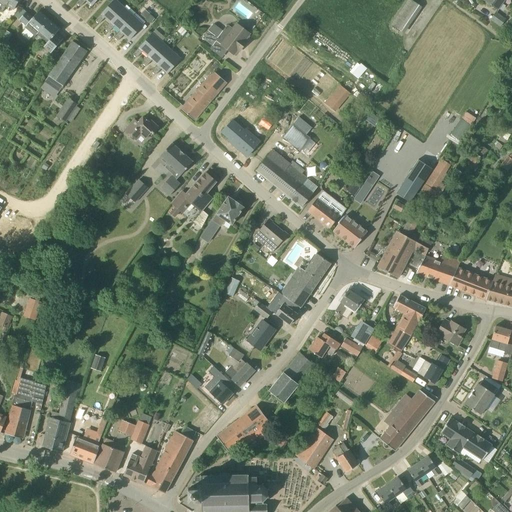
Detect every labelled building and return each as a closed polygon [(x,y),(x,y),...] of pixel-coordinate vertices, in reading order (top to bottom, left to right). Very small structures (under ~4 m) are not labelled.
[(0,0),(0,11),(2,13),(7,5),(14,9),(19,0),(0,0)] [(111,23),(124,8),(115,0),(114,0),(96,21),(99,24),(105,17),(111,23)] [(407,0),(404,6),(415,14),(420,7),(410,0),(407,0)] [(484,0),(484,1),(497,10),(504,0),(484,0)] [(120,31),(134,16),(124,8),(111,23),(105,29),(109,32),(114,26),(120,31)] [(140,14),(145,19),(149,14),(144,10),(140,14)] [(39,32),(40,32),(50,20),(39,11),(33,18),(26,12),(19,20),(26,27),(25,28),(35,37),(39,32)] [(500,27),(505,19),(495,12),(490,19),(500,27)] [(154,18),(149,14),(145,19),(145,20),(150,24),(154,18)] [(130,40),(143,25),(134,16),(120,31),(114,38),(118,41),(124,34),(130,40)] [(50,20),(40,32),(50,41),(47,44),(44,48),(50,54),(64,39),(57,33),(60,29),(50,20)] [(249,34),(241,28),(236,24),(233,29),(229,26),(227,26),(223,31),(218,38),(208,31),(203,38),(212,46),(216,41),(221,45),(234,55),(237,50),(239,52),(247,41),(245,40),(249,34)] [(182,27),(177,31),(182,36),(186,31),(182,27)] [(6,31),(0,41),(0,43),(3,45),(5,42),(7,43),(12,34),(6,31)] [(148,57),(162,42),(152,33),(133,55),(137,58),(143,51),(148,57)] [(60,91),(87,51),(73,41),(46,81),(60,91)] [(158,65),(171,51),(162,42),(148,57),(142,63),(146,66),(152,60),(158,65)] [(167,74),(180,59),(171,51),(158,65),(152,72),(156,75),(161,69),(167,74)] [(358,78),(366,68),(357,61),(349,71),(358,78)] [(194,121),(227,82),(214,71),(181,109),(194,121)] [(325,103),(336,112),(350,93),(339,85),(325,103)] [(65,122),(77,104),(68,99),(64,106),(66,107),(59,118),(65,122)] [(465,112),(462,118),(472,123),(475,117),(465,112)] [(149,122),(143,117),(138,122),(135,119),(124,130),(134,139),(139,134),(146,140),(151,134),(152,135),(159,128),(150,120),(149,122)] [(300,152),(308,141),(311,138),(306,134),(310,129),(297,118),(282,138),(300,152)] [(232,121),(222,133),(233,143),(232,144),(247,157),(260,141),(247,131),(246,132),(232,121)] [(402,144),(392,138),(376,163),(386,169),(402,144)] [(179,174),(193,161),(172,141),(159,155),(167,163),(164,165),(172,173),(159,186),(168,194),(179,183),(175,179),(179,174)] [(291,164),(273,150),(256,171),(301,208),(315,191),(318,187),(302,175),(303,174),(291,164)] [(470,151),(465,158),(471,162),(476,166),(476,165),(481,159),(470,151)] [(507,156),(499,166),(507,172),(511,165),(511,160),(508,157),(507,156)] [(428,204),(440,183),(450,165),(444,161),(441,159),(429,178),(416,198),(428,204)] [(396,193),(410,203),(432,169),(418,160),(396,193)] [(190,212),(194,206),(201,212),(212,198),(206,193),(216,182),(205,173),(186,195),(181,191),(170,204),(175,207),(170,213),(175,218),(180,212),(182,214),(187,209),(190,212)] [(139,180),(126,195),(134,202),(148,187),(139,180)] [(348,187),(355,193),(359,188),(352,182),(348,187)] [(368,194),(361,189),(354,200),(360,204),(368,194)] [(220,226),(218,225),(223,218),(232,225),(243,208),(242,207),(242,204),(239,201),(236,202),(228,197),(200,237),(206,242),(208,243),(220,226)] [(330,229),(338,218),(340,215),(317,198),(307,211),(330,229)] [(423,213),(414,209),(403,230),(412,235),(423,213)] [(354,248),(355,247),(367,232),(345,216),(333,231),(354,248)] [(263,245),(278,227),(268,220),(254,237),(263,245)] [(273,252),(287,235),(278,227),(263,245),(273,252)] [(398,278),(412,249),(425,256),(429,249),(413,240),(395,231),(377,268),(398,278)] [(282,294),(281,296),(301,307),(330,265),(331,264),(317,254),(298,282),(291,277),(280,293),(282,294)] [(416,273),(449,285),(458,267),(461,261),(443,254),(441,261),(425,257),(416,273)] [(486,299),(494,282),(457,270),(458,267),(449,285),(486,299)] [(272,277),(264,271),(260,278),(268,284),(272,277)] [(511,280),(496,276),(494,282),(486,299),(511,306),(511,280)] [(237,286),(240,281),(231,277),(229,282),(237,286)] [(233,296),(237,286),(229,282),(225,293),(233,296)] [(347,318),(352,311),(361,298),(349,290),(341,302),(335,311),(342,316),(342,315),(347,318)] [(394,361),(395,362),(397,360),(402,354),(400,352),(412,335),(417,326),(426,309),(400,295),(393,308),(403,314),(403,315),(396,327),(387,343),(398,351),(387,366),(389,367),(394,361)] [(301,307),(281,296),(276,303),(280,305),(275,314),(290,325),(298,315),(292,311),(296,305),(300,308),(301,308),(301,307)] [(35,320),(41,303),(29,298),(23,316),(35,320)] [(266,318),(271,312),(259,302),(254,309),(266,318)] [(0,317),(0,323),(8,327),(12,316),(2,312),(0,317)] [(260,350),(275,330),(263,320),(247,341),(245,339),(240,345),(250,352),(254,346),(260,350)] [(450,323),(445,320),(436,334),(458,346),(462,338),(461,337),(465,330),(451,321),(450,323)] [(374,329),(362,322),(360,325),(358,325),(351,337),(364,345),(374,329)] [(511,355),(511,352),(511,344),(507,343),(511,331),(495,326),(489,347),(496,349),(505,352),(504,353),(511,355)] [(202,356),(212,333),(207,331),(197,353),(202,356)] [(340,344),(324,334),(321,339),(317,337),(309,350),(321,358),(326,351),(332,355),(340,344)] [(377,349),(372,346),(376,339),(372,335),(365,346),(375,352),(377,349)] [(158,338),(156,344),(164,347),(167,341),(158,338)] [(359,345),(358,346),(346,338),(341,346),(358,356),(363,347),(359,345)] [(244,354),(233,348),(230,354),(228,355),(239,362),(233,368),(231,365),(225,372),(233,379),(232,380),(239,387),(255,370),(247,363),(242,358),(244,354)] [(299,383),(316,366),(300,353),(269,391),(283,402),(298,382),(299,383)] [(431,364),(425,360),(418,373),(417,374),(434,384),(443,370),(443,371),(450,360),(441,355),(435,365),(432,363),(431,364)] [(106,359),(96,356),(91,369),(101,373),(106,359)] [(509,361),(500,358),(494,376),(503,379),(509,361)] [(194,373),(201,379),(210,368),(203,363),(194,373)] [(213,376),(204,387),(209,391),(209,392),(215,398),(214,399),(220,404),(221,403),(222,404),(229,397),(227,396),(232,391),(226,386),(230,381),(213,366),(210,369),(208,371),(213,376)] [(338,367),(331,377),(339,382),(346,371),(338,367)] [(404,368),(400,374),(412,382),(416,376),(404,368)] [(21,378),(20,381),(17,395),(14,406),(13,406),(8,424),(5,434),(23,439),(32,402),(42,404),(47,385),(35,383),(35,381),(21,378)] [(498,388),(483,379),(480,384),(478,383),(474,389),(469,397),(465,403),(481,414),(494,394),(497,396),(500,390),(498,388)] [(15,380),(12,393),(17,395),(20,381),(17,381),(15,380)] [(58,419),(51,418),(43,447),(62,452),(71,420),(79,383),(67,380),(58,419)] [(335,393),(353,407),(357,400),(339,387),(335,393)] [(397,405),(389,414),(396,419),(380,439),(387,445),(394,451),(435,402),(434,401),(437,398),(428,392),(423,389),(421,391),(419,389),(411,398),(410,397),(405,394),(400,401),(407,406),(403,410),(397,405)] [(257,406),(217,437),(229,453),(243,442),(255,433),(258,437),(259,438),(267,432),(263,427),(270,422),(257,406)] [(347,410),(342,428),(346,429),(351,411),(347,410)] [(105,412),(97,432),(101,439),(110,414),(105,412)] [(324,429),(333,417),(326,412),(317,424),(324,429)] [(142,444),(149,425),(148,425),(151,417),(141,413),(136,426),(122,420),(118,431),(132,436),(131,439),(142,444)] [(458,423),(450,418),(440,433),(450,439),(446,446),(459,454),(463,448),(482,460),(492,445),(483,440),(484,439),(478,435),(477,436),(465,427),(459,423),(458,423)] [(151,475),(146,484),(151,486),(151,487),(165,494),(193,440),(192,440),(196,433),(187,428),(183,435),(175,431),(151,475)] [(299,457),(314,469),(334,440),(318,428),(299,457)] [(101,445),(99,444),(83,438),(77,436),(69,455),(84,460),(93,464),(101,445)] [(353,469),(356,467),(356,465),(358,464),(343,443),(335,447),(336,448),(332,451),(346,472),(351,469),(353,469)] [(115,472),(123,452),(103,444),(95,464),(115,472)] [(132,454),(127,466),(123,475),(144,483),(157,450),(145,446),(145,448),(141,457),(132,454)] [(427,457),(417,464),(424,474),(429,471),(432,475),(434,474),(435,476),(440,473),(436,467),(434,468),(427,457)] [(461,472),(460,474),(468,479),(475,469),(457,457),(451,466),(461,472)] [(445,465),(443,462),(437,466),(445,476),(453,471),(446,465),(445,465)] [(419,478),(424,474),(417,464),(408,470),(419,487),(423,485),(419,478)] [(249,477),(248,473),(247,473),(247,475),(239,476),(239,473),(238,473),(238,476),(230,476),(230,473),(228,473),(228,474),(221,474),(219,474),(219,476),(212,476),(212,474),(210,474),(210,476),(202,476),(200,475),(199,476),(201,477),(201,478),(195,478),(195,485),(197,485),(197,488),(188,489),(188,502),(201,501),(201,511),(267,511),(267,505),(263,505),(263,503),(264,503),(263,501),(267,497),(269,498),(269,497),(267,496),(267,490),(269,490),(269,488),(267,489),(263,486),(264,483),(262,483),(261,485),(257,485),(257,477),(256,477),(256,478),(249,478),(249,477)] [(322,485),(327,478),(323,475),(318,481),(322,485)] [(398,477),(387,484),(395,496),(402,491),(406,496),(413,491),(410,487),(406,489),(405,488),(398,477)] [(385,510),(392,505),(389,501),(395,496),(387,484),(376,492),(385,504),(382,505),(385,510)] [(454,501),(458,505),(466,496),(462,492),(454,501)] [(359,511),(358,511),(353,505),(346,498),(337,507),(336,506),(329,511),(359,511)] [(508,511),(500,503),(494,508),(493,510),(495,511),(508,511)]
